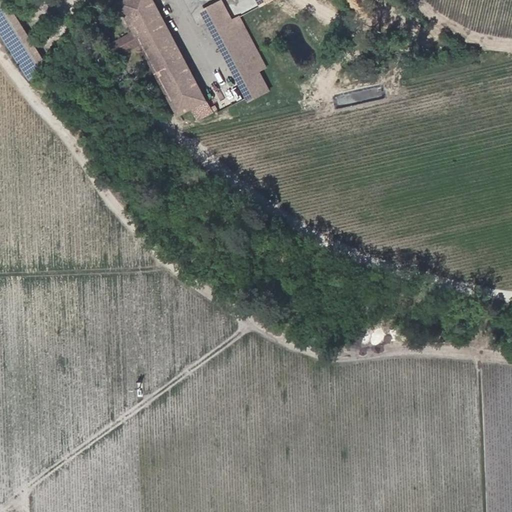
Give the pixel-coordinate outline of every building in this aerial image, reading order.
[(5,0),(0,0),(0,33),(27,77),(46,65),(5,0)] [(153,0),(126,0),(119,4),(127,19),(156,4),(153,0)] [(221,1),(201,11),(213,34),(239,20),(238,17),(231,21),(221,1)] [(156,4),(127,19),(134,30),(140,42),(179,115),(206,100),(156,4)] [(213,34),(243,91),(263,80),(258,71),(264,68),(239,20),(213,34)] [(110,43),(116,55),(140,42),(134,30),(110,43)] [(243,91),(249,101),(268,91),(263,80),(243,91)]
